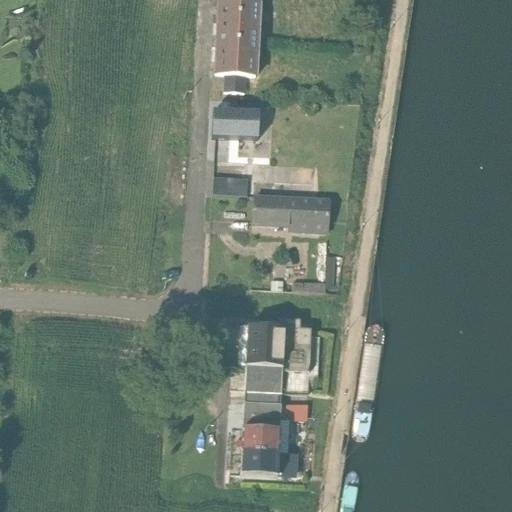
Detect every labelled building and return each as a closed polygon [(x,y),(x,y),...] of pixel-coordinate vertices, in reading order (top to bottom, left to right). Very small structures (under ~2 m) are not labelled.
[(214,38),(259,40),(261,3),(255,2),(225,1),(216,0),(214,38)] [(259,40),(214,38),(212,75),(223,76),(245,77),(256,77),(259,40)] [(245,77),(223,76),(222,92),(244,93),(245,77)] [(212,111),(212,137),(256,139),(257,113),(212,111)] [(294,165),(293,186),(314,187),(315,166),(294,165)] [(212,177),(211,193),(246,195),(247,179),(212,177)] [(286,227),(287,196),(259,195),(252,195),(251,225),(286,227)] [(287,196),(286,227),(286,232),(327,234),(330,198),(296,197),(287,196)] [(270,284),(270,289),(282,290),(282,280),(270,279),(270,284)] [(291,284),(291,291),(324,292),(325,282),(291,281),(291,284)] [(243,402),(280,404),(281,393),(281,391),(288,392),(289,370),(309,372),(310,328),(299,327),(300,319),(277,318),(277,325),(285,325),(283,370),(245,368),(244,389),(244,390),(243,402)] [(245,323),(243,367),(245,368),(283,370),(285,325),(277,325),(245,323)] [(278,453),(277,476),(296,477),(297,453),(287,453),(289,420),(280,420),(280,404),(243,402),(242,428),(279,430),(278,453)] [(240,451),(278,453),(279,430),(242,428),(241,428),(240,451)] [(278,453),(240,451),(238,474),(277,476),(278,453)]
